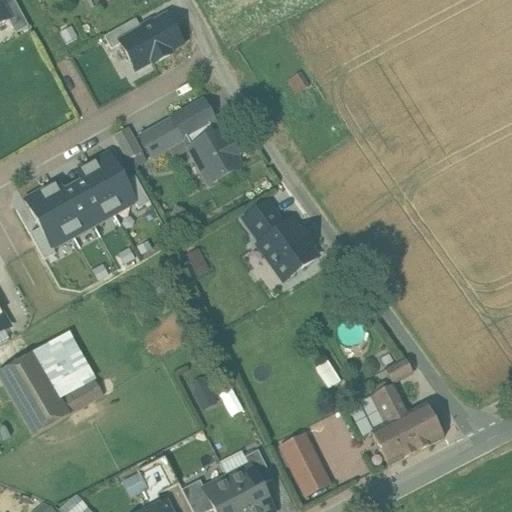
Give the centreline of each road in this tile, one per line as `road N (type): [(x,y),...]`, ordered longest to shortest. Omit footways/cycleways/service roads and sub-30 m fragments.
road 1 (residential): [(482,443),(328,234),(217,63)]
road 2 (residential): [(217,63),(0,181)]
road 3 (tertiary): [(351,511),(482,443)]
